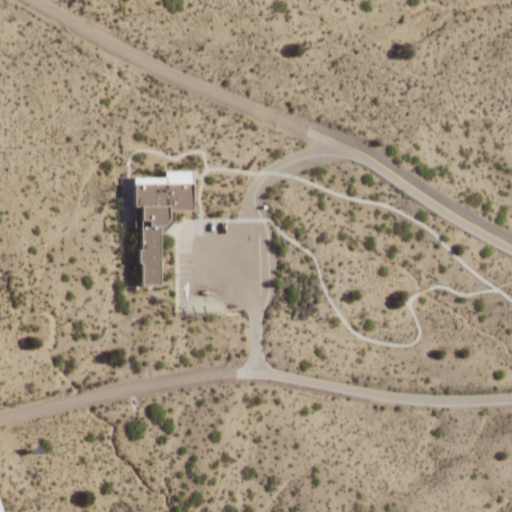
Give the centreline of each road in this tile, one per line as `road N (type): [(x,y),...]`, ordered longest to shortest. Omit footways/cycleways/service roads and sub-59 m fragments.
road 1 (residential): [(511,398),(396,398),(257,369)]
road 2 (residential): [(511,245),(336,141)]
